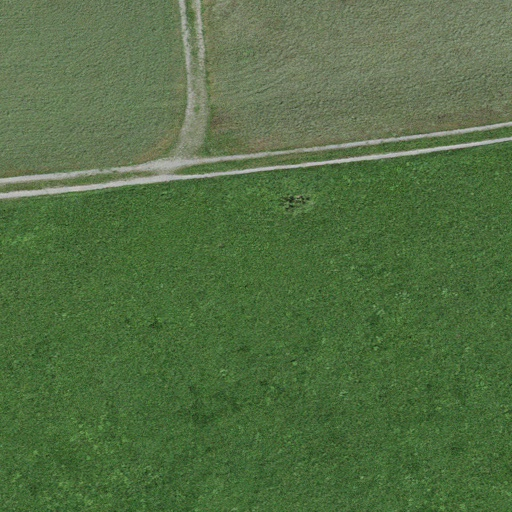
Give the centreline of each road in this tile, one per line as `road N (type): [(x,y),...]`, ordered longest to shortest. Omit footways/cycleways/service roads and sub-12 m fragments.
road 1 (track): [(0,190),(511,124)]
road 2 (track): [(192,0),(208,164)]
